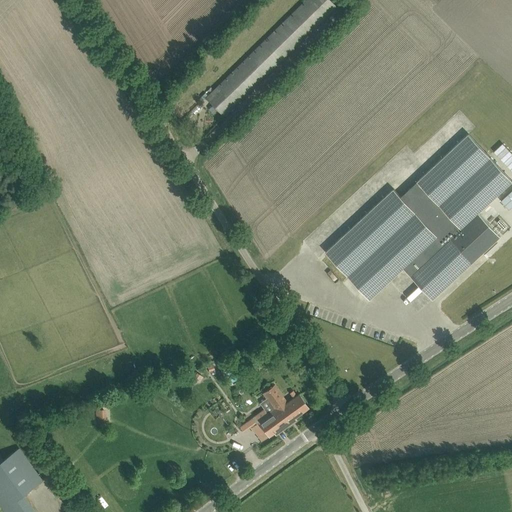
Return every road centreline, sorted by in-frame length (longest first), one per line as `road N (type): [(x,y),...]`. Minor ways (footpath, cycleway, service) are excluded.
road 1 (unclassified): [(345,411),(78,0)]
road 2 (tertiary): [(345,411),(511,299)]
road 3 (tertiary): [(206,511),(345,411)]
